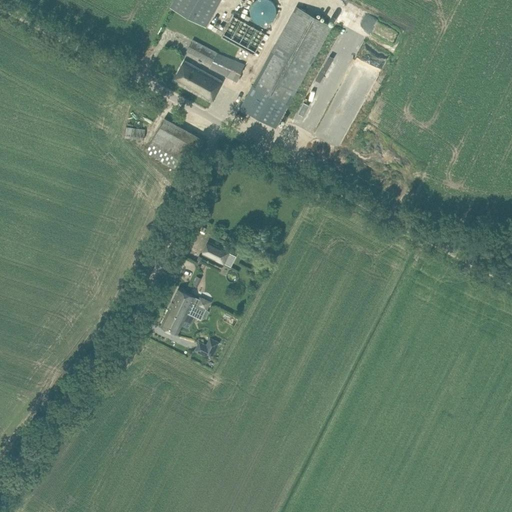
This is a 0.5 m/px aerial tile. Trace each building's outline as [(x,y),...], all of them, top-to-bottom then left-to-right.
[(174,0),(171,7),(204,25),(218,0),(174,0)] [(250,8),(250,11),(250,14),(251,17),(252,19),(254,20),(256,22),(258,23),(260,24),(263,24),(266,24),(268,24),(271,22),(273,20),(274,19),(275,17),(276,13),(277,11),(276,9),(276,6),(274,3),(273,2),(271,0),(270,0),(255,0),(256,0),(254,2),(252,3),(251,5),(250,8)] [(297,6),(240,108),(276,127),(291,100),(291,99),(332,25),(297,6)] [(233,15),(221,37),(254,56),(266,33),(233,15)] [(187,51),(212,64),(210,68),(237,81),(245,64),(218,53),(193,40),(187,51)] [(223,81),(185,60),(173,81),(212,102),(223,81)] [(146,151),(185,174),(204,140),(165,118),(146,151)] [(126,127),(125,137),(144,139),(145,129),(126,127)] [(208,241),(202,254),(224,265),(230,252),(208,241)] [(200,299),(195,296),(178,288),(169,307),(186,315),(187,313),(201,319),(206,318),(209,311),(206,310),(206,309),(197,305),(200,299)] [(186,315),(169,307),(160,326),(177,334),(186,315)] [(194,350),(211,358),(219,341),(210,337),(206,344),(199,340),(194,350)]
